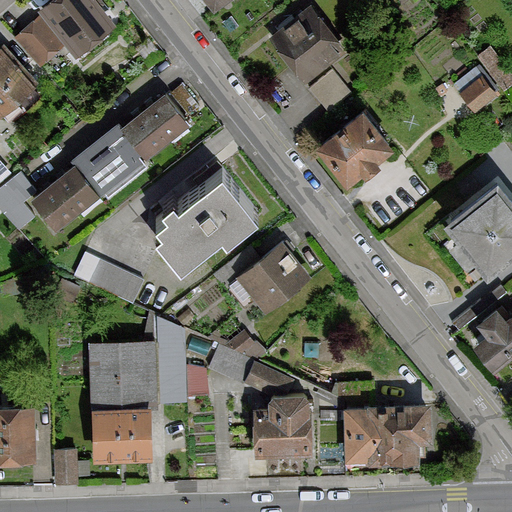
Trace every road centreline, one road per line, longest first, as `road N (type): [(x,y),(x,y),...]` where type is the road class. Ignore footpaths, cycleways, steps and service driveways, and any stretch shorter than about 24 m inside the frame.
road 1 (residential): [(157,0),(511,457)]
road 2 (secondary): [(511,504),(315,511)]
